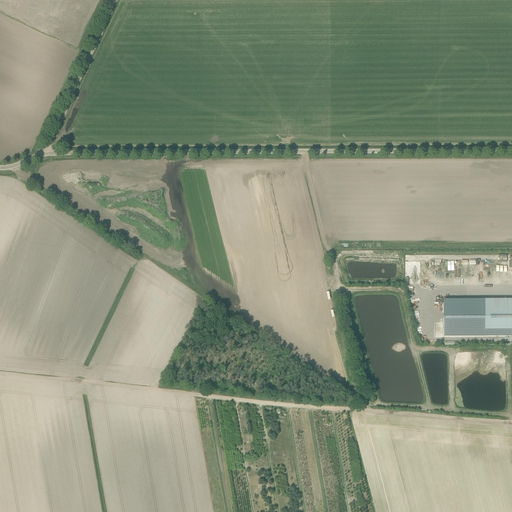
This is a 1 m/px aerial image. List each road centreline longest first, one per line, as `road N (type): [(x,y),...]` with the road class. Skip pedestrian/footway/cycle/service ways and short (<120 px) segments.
road 1 (unclassified): [(511,150),(43,153),(0,168)]
road 2 (track): [(0,373),(511,423)]
road 3 (track): [(305,151),(372,410)]
road 4 (track): [(47,153),(116,0)]
